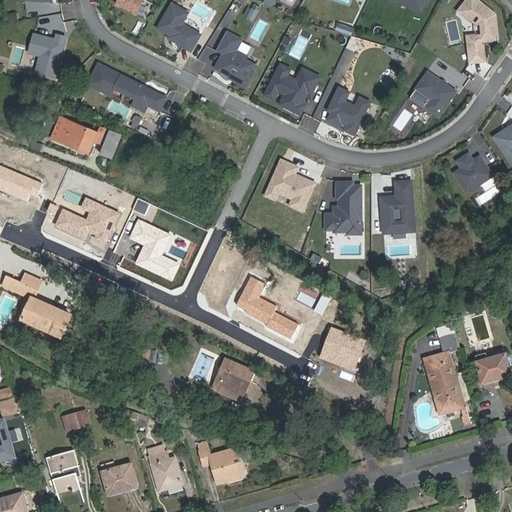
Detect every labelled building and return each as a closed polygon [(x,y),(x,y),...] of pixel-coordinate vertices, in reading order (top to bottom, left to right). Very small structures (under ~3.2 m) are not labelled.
[(137,14),(143,0),(120,0),(118,5),(137,14)] [(405,0),(398,0),(398,1),(421,11),(426,0),(407,0),(406,0),(405,0)] [(496,14),(478,0),(467,0),(458,11),(475,25),(481,24),(483,34),(467,36),(470,63),(486,61),(484,44),(492,43),(492,40),(499,40),(496,14)] [(201,34),(183,24),(183,22),(188,12),(172,3),(158,28),(168,33),(169,31),(172,33),(171,35),(169,38),(191,51),(201,34)] [(216,68),(230,75),(234,77),(233,79),(246,87),(257,66),(245,59),(247,56),(236,50),(242,39),(226,31),(216,51),(223,54),(216,68)] [(56,78),(66,37),(57,34),(56,39),(34,34),(30,52),(41,55),(36,73),(56,78)] [(143,85),(99,63),(88,84),(111,96),(115,89),(136,99),(132,105),(145,112),(148,105),(160,111),(167,97),(147,87),(146,90),(142,88),(143,85)] [(303,69),(300,74),(297,81),(287,76),(291,69),(281,64),(266,95),(274,99),(278,90),(286,94),(284,99),(287,100),(284,106),(300,114),(305,105),(302,103),(308,92),(312,94),(320,77),(303,69)] [(287,76),(297,81),(300,74),(291,69),(287,76)] [(439,117),(457,91),(428,71),(416,89),(432,99),(426,108),(439,117)] [(355,136),(371,102),(360,97),(356,106),(346,101),(350,92),(339,87),(328,111),(331,113),(328,120),(340,126),(342,122),(347,125),(344,130),(355,136)] [(136,129),(142,118),(138,116),(132,127),(136,129)] [(57,141),(67,120),(61,117),(52,139),(57,141)] [(99,134),(67,120),(57,141),(89,155),(95,141),(102,144),(108,131),(102,128),(99,134)] [(511,125),(494,137),(511,164),(511,125)] [(122,136),(110,131),(101,154),(112,159),(122,136)] [(493,176),(480,156),(474,161),(469,154),(458,161),(462,168),(455,173),(468,192),(493,176)] [(304,211),(316,183),(301,176),(300,178),(290,174),(294,165),(282,159),(269,188),(293,198),(290,205),(304,211)] [(296,174),(299,167),(294,165),(290,174),(300,178),(301,176),(296,174)] [(41,184),(0,166),(0,167),(0,188),(26,200),(29,193),(36,196),(41,184)] [(382,198),(384,233),(416,231),(412,181),(396,182),(397,197),(397,199),(393,199),(393,197),(382,198)] [(362,234),(362,186),(359,186),(359,183),(343,183),(343,199),(345,199),(345,207),(345,210),(335,210),(335,214),(327,214),(327,230),(330,230),(335,230),(335,225),(348,225),(348,232),(348,234),(362,234)] [(276,199),(279,192),(269,188),(266,194),(276,199)] [(119,213),(107,208),(95,202),(86,198),(82,207),(90,211),(87,219),(64,208),(56,225),(79,236),(84,238),(88,229),(95,232),(93,237),(105,243),(119,213)] [(136,263),(153,272),(172,280),(179,264),(161,255),(162,253),(170,235),(139,220),(130,238),(144,245),(136,263)] [(319,264),(323,258),(314,253),(311,259),(319,264)] [(25,295),(33,299),(42,281),(26,274),(23,282),(30,285),(25,295)] [(5,286),(25,295),(30,285),(23,282),(9,276),(5,286)] [(266,283),(252,276),(236,304),(246,310),(245,312),(267,324),(266,326),(291,338),(299,324),(275,311),(277,306),(259,296),(266,283)] [(486,289),(477,294),(480,300),(489,295),(486,289)] [(323,294),(315,311),(323,315),(331,298),(323,294)] [(24,319),(62,337),(71,316),(33,299),(24,319)] [(322,342),(326,343),(331,328),(328,327),(322,342)] [(365,340),(331,328),(326,343),(322,352),(356,365),(365,340)] [(460,348),(456,332),(441,336),(446,352),(425,358),(440,413),(464,407),(449,352),(460,348)] [(138,347),(134,371),(146,373),(151,350),(138,347)] [(356,365),(322,352),(320,357),(354,370),(356,365)] [(511,374),(506,353),(477,361),(483,383),(511,374)] [(242,383),(247,386),(253,371),(227,359),(214,388),(236,397),(242,383)] [(242,400),(247,386),(242,383),(236,397),(242,400)] [(17,411),(14,401),(1,405),(3,415),(17,411)] [(75,414),(80,428),(91,425),(87,411),(75,414)] [(136,423),(139,413),(134,411),(131,421),(136,423)] [(68,432),(80,428),(75,414),(64,417),(68,432)] [(147,426),(150,417),(141,414),(138,423),(147,426)] [(0,460),(15,457),(4,419),(0,420),(0,460)] [(162,446),(153,448),(154,454),(164,451),(162,446)] [(154,454),(153,448),(149,449),(161,491),(184,484),(176,457),(169,458),(166,450),(164,451),(154,454)] [(227,455),(226,450),(211,454),(210,449),(201,452),(205,465),(212,463),(218,483),(227,481),(226,477),(243,472),(237,452),(227,455)] [(75,451),(48,458),(58,494),(72,490),(73,492),(81,489),(78,477),(82,476),(75,451)] [(102,465),(104,472),(115,469),(113,462),(102,465)] [(115,469),(104,472),(110,495),(138,487),(132,464),(115,469)] [(244,476),(243,472),(226,477),(227,481),(244,476)] [(28,511),(24,493),(0,499),(0,511),(28,511)]
